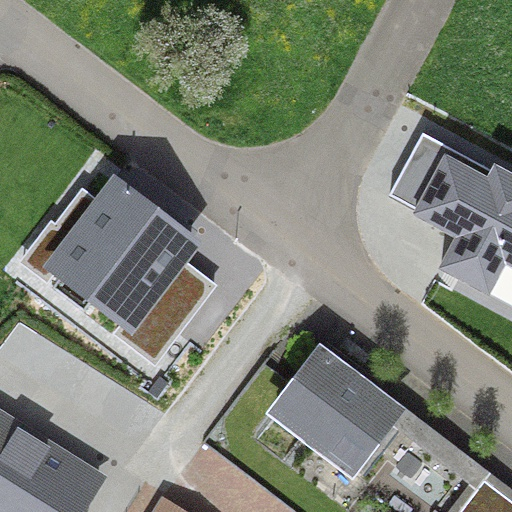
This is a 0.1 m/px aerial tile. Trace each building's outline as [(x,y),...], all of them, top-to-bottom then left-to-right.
[(488,176),(491,170),(422,134),(389,195),(416,209),(445,153),(488,176)] [(511,171),(495,163),(491,170),(488,176),(445,153),(416,209),(413,214),(456,237),(439,268),(490,294),(505,264),(511,267),(511,171)] [(96,197),(84,188),(56,224),(51,221),(20,262),(156,365),(218,285),(187,262),(203,241),(114,174),(96,197)] [(319,343),(266,414),(352,479),(393,425),(406,408),(319,343)] [(83,511),(106,474),(0,408),(0,511),(83,511)] [(491,473),(406,408),(393,425),(470,483),(479,489),(491,473)] [(511,511),(511,488),(491,473),(479,489),(461,511),(511,511)] [(461,511),(479,489),(470,483),(447,511),(461,511)] [(188,511),(162,496),(152,511),(188,511)]
